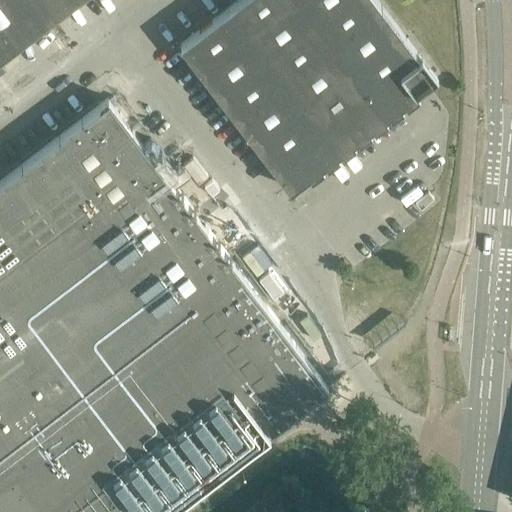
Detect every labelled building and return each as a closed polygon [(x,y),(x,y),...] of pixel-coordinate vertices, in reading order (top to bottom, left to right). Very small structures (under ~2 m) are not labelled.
[(0,0),(0,56),(51,18),(37,0),(0,0)] [(74,0),(37,0),(51,18),(74,0)] [(386,115),(389,113),(402,103),(403,102),(405,101),(412,96),(417,91),(436,77),(434,74),(419,54),(400,29),(377,0),(237,0),(228,7),(280,75),(328,39),(386,115)] [(280,75),(228,7),(180,44),(232,112),(280,75)] [(291,188),(309,174),(316,169),(322,164),(325,162),(338,152),(341,150),(354,140),(357,137),(370,128),(372,126),(373,125),(386,116),(386,115),(328,39),(280,75),(232,112),(291,188)] [(422,52),(419,54),(431,71),(434,74),(437,72),(422,52)] [(420,94),(417,91),(412,96),(405,101),(407,104),(420,94)] [(254,289),(108,98),(0,180),(0,207),(133,382),(254,289)] [(404,106),(402,103),(389,113),(391,116),(404,106)] [(388,119),(386,116),(373,125),(376,128),(388,119)] [(372,131),(370,128),(364,132),(357,137),(359,140),(372,131)] [(356,143),(354,140),(341,150),(343,153),(356,143)] [(340,155),(338,152),(325,162),(327,165),(340,155)] [(324,167),(322,164),(309,174),(312,177),(324,167)] [(133,382),(0,207),(0,482),(15,471),(133,382)] [(162,511),(281,421),(328,386),(254,289),(133,382),(15,471),(46,511),(162,511)] [(46,511),(15,471),(0,482),(0,511),(46,511)]
